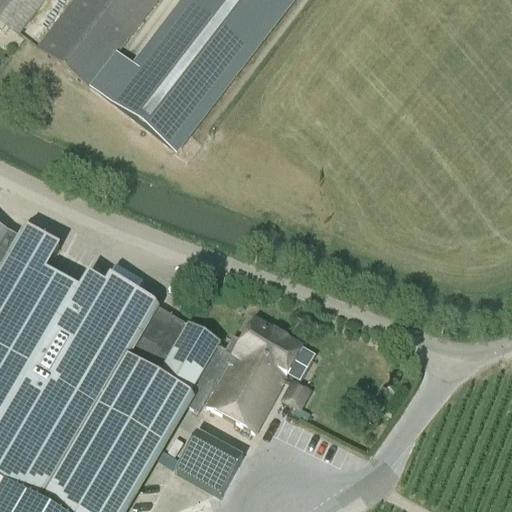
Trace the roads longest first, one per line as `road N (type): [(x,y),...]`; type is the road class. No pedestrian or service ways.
road 1 (unclassified): [(511,344),(467,352),(427,344),(96,218),(0,170)]
road 2 (unknown): [(467,352),(391,443),(309,511)]
